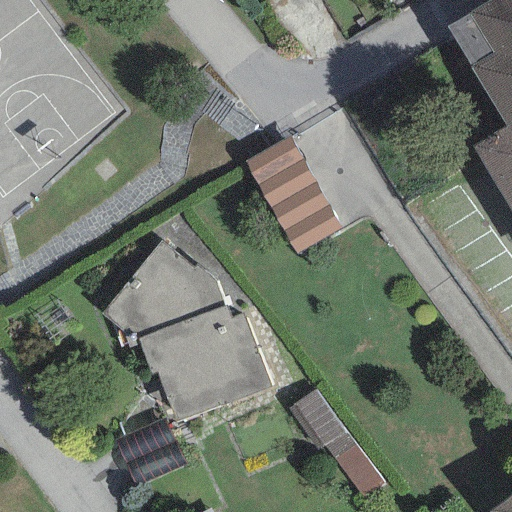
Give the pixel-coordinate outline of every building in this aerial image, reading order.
[(511,0),(490,0),(446,27),(506,126),(511,136),(511,0)] [(511,136),(506,126),(472,146),(511,213),(511,136)] [(263,168),(312,255),(353,232),(305,145),(263,168)] [(162,241),(102,314),(138,339),(152,375),(157,373),(177,421),(270,387),(244,316),(231,321),(227,306),(224,307),(214,282),(202,271),(162,241)] [(315,389),(287,410),(317,450),(323,446),(362,499),(384,483),(315,389)] [(511,511),(511,494),(489,511),(511,511)]
